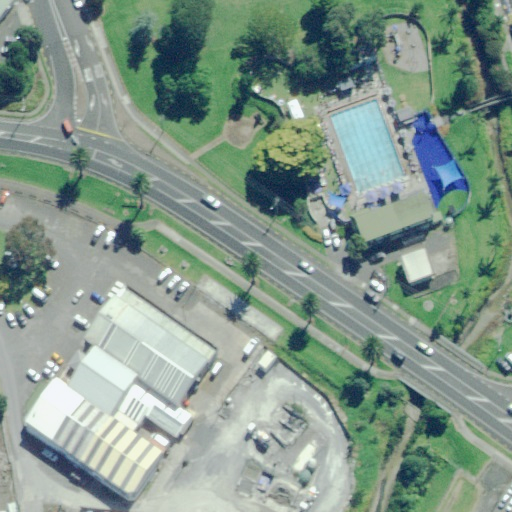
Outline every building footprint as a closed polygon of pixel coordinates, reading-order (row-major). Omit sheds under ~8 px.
[(434,127),(428,114),(416,119),(422,132),(434,127)] [(411,193),(334,220),(345,250),(421,224),(411,193)] [(421,241),(388,252),(401,292),(434,280),(421,241)] [(215,352),(121,286),(80,346),(174,412),(215,352)] [(141,421),(156,400),(85,350),(55,392),(127,441),(141,421)] [(127,441),(55,392),(49,387),(21,428),(124,500),(153,460),(127,441)] [(189,423),(156,400),(141,421),(174,444),(189,423)] [(228,481),(216,478),(213,490),(225,493),(228,481)]
